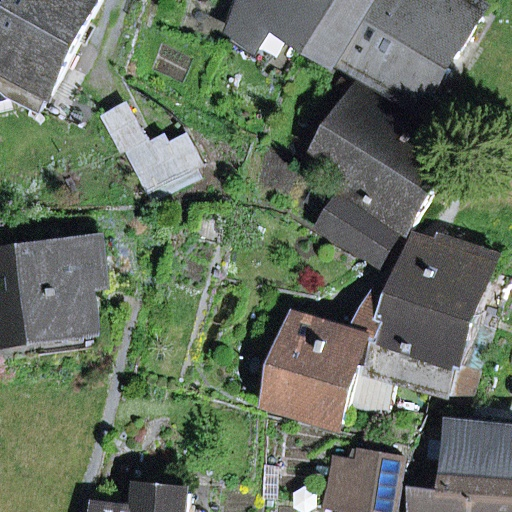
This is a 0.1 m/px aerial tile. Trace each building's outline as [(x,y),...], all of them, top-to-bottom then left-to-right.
[(20,89),(24,81),(54,97),(103,0),(16,0),(0,31),(0,67),(9,72),(4,82),(20,89)] [(262,62),(281,28),(345,65),(383,0),(245,0),(233,43),(262,62)] [(383,0),(345,65),(349,62),(390,86),(437,0),(383,0)] [(428,108),(489,7),(476,0),(437,0),(390,86),(428,108)] [(319,153),(355,174),(346,190),(405,225),(416,232),(465,152),(348,80),(331,108),(343,115),(319,153)] [(106,117),(124,153),(127,152),(150,140),(131,104),(106,117)] [(127,152),(149,195),(206,165),(192,138),(174,147),(169,138),(155,145),(152,139),(150,140),(127,152)] [(322,228),(381,264),(405,225),(346,190),(322,228)] [(425,244),(398,280),(394,292),(480,318),(483,311),(501,317),(511,284),(511,277),(495,272),(501,256),(450,240),(446,251),(425,244)] [(0,254),(0,324),(3,345),(104,333),(99,288),(113,286),(108,241),(0,254)] [(496,333),(477,327),(480,318),(394,292),(383,289),(358,333),(380,341),(482,375),(496,333)] [(477,327),(496,333),(501,317),(483,311),(480,318),(477,327)] [(271,404),(348,425),(354,405),(380,341),(358,333),(301,314),(271,404)] [(455,395),(476,395),(482,375),(380,341),(354,405),(391,413),(399,378),(455,395)] [(511,429),(458,424),(454,428),(451,465),(511,469),(511,429)] [(329,504),(371,511),(401,511),(411,462),(365,454),(363,464),(338,459),(329,504)] [(416,511),(511,511),(511,469),(451,465),(448,493),(418,489),(416,511)] [(191,511),(193,497),(146,493),(143,511),(124,511),(102,509),(101,511),(191,511)]
